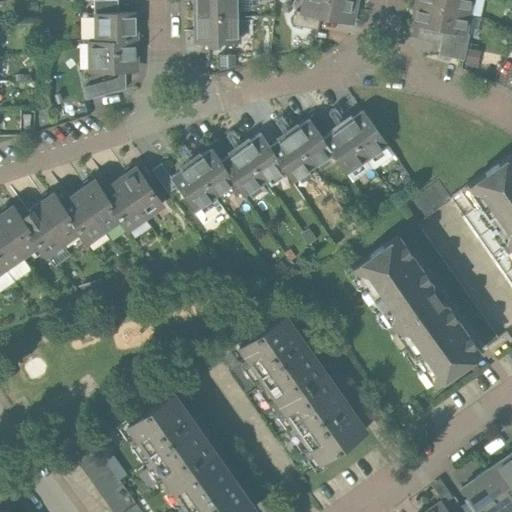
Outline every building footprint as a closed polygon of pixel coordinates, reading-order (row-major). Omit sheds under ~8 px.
[(114,0),(106,0),(93,0),(93,14),(96,13),(118,13),(118,0),(114,0)] [(195,0),(196,19),(238,18),(237,0),(195,0)] [(356,0),(303,0),(301,13),(301,15),(320,18),(352,25),(356,0)] [(464,35),(465,34),(471,0),(417,0),(413,25),(443,31),(464,35)] [(301,15),(301,13),(295,11),(293,25),(317,30),(320,18),(301,15)] [(118,13),(96,13),(96,41),(136,41),(135,13),(118,13)] [(238,18),(196,19),(196,45),(238,44),(238,18)] [(464,35),(443,31),(438,56),(464,61),(469,35),(465,34),(464,35)] [(136,41),(96,41),(89,41),(90,71),(119,71),(119,69),(125,69),(136,69),(136,41)] [(122,91),(119,79),(83,89),(86,101),(122,91)] [(366,116),(385,144),(387,146),(407,133),(400,122),(390,129),(376,109),(366,116)] [(342,126),(366,158),(385,144),(366,116),(362,112),(342,126)] [(309,120),(289,135),(312,167),(331,153),(322,141),(323,140),(309,120)] [(322,141),(331,153),(345,173),(366,158),(342,126),(323,140),(322,141)] [(260,135),(240,149),(263,182),(282,168),(283,168),(269,148),(260,135)] [(289,135),(269,148),(283,168),(282,168),(292,181),(312,167),(289,135)] [(240,149),(220,163),(234,182),(234,183),(243,196),(263,182),(240,149)] [(211,150),(191,164),(214,196),(234,183),(234,182),(220,163),(211,150)] [(511,154),(468,186),(511,247),(511,154)] [(162,164),(152,171),(168,194),(178,187),(171,178),(162,164)] [(191,164),(171,178),(178,187),(203,224),(224,209),(214,196),(191,164)] [(135,168),(118,180),(145,218),(162,206),(135,168)] [(118,180),(101,192),(120,219),(128,230),(145,218),(118,180)] [(94,181),(77,193),(103,231),(120,219),(101,192),(94,181)] [(511,247),(468,186),(467,185),(449,198),(511,287),(511,247)] [(77,193),(60,205),(79,232),(87,243),(103,231),(77,193)] [(53,194),(36,206),(63,244),(79,232),(60,205),(53,194)] [(36,206),(19,217),(38,245),(46,256),(63,244),(36,206)] [(12,207),(0,215),(0,226),(21,257),(38,245),(19,217),(12,207)] [(396,235),(397,236),(430,283),(429,289),(439,302),(444,302),(478,351),(479,353),(498,339),(416,222),(396,235)] [(0,226),(0,261),(5,268),(21,257),(0,226)] [(429,289),(430,283),(397,236),(352,267),(434,383),(478,351),(444,302),(439,302),(429,289)] [(283,313),(237,345),(278,404),(324,371),(283,313)] [(191,382),(221,361),(219,358),(208,343),(179,364),(189,379),(191,382)] [(237,345),(219,358),(221,361),(302,475),(320,462),(278,404),(237,345)] [(324,371),(278,404),(320,462),(366,430),(324,371)] [(213,449),(254,508),(272,496),(191,382),(189,379),(171,391),(213,449)] [(171,391),(126,423),(167,482),(213,449),(171,391)] [(141,511),(94,446),(74,459),(112,511),(141,511)] [(213,449),(167,482),(188,511),(248,511),(254,508),(213,449)] [(489,470),(511,502),(511,451),(500,460),(501,462),(489,470)] [(478,511),(509,511),(511,511),(511,502),(489,470),(478,478),(477,477),(461,487),(474,505),(478,511)] [(448,511),(442,502),(426,511),(448,511)]
